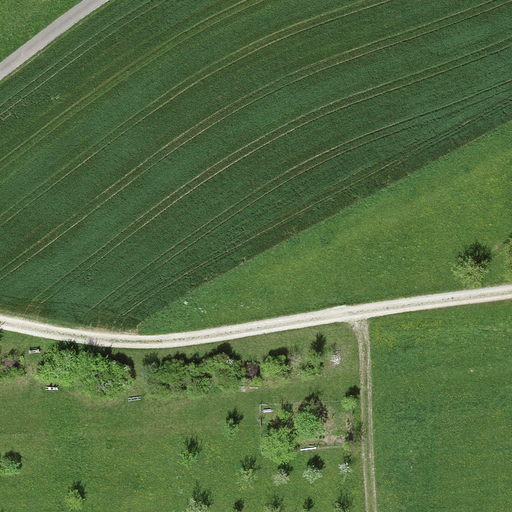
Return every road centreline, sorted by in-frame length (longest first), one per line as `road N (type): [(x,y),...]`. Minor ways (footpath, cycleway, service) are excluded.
road 1 (track): [(511,292),(177,343),(59,336),(0,321)]
road 2 (track): [(352,315),(367,511)]
road 3 (track): [(99,0),(0,76)]
